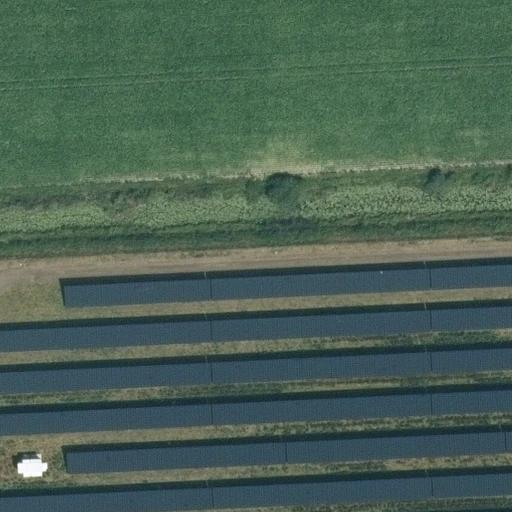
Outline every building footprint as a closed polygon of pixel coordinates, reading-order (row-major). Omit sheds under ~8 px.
[(511,284),(511,262),(459,265),(460,287),(511,284)] [(374,292),(373,269),(244,274),(245,297),(374,292)] [(66,282),(67,305),(188,300),(187,277),(66,282)] [(453,329),(511,327),(511,303),(452,306),(453,329)] [(395,309),(254,316),(255,339),(396,332),(395,309)] [(0,351),(179,343),(177,319),(0,327),(0,351)] [(511,368),(511,344),(455,347),(456,371),(511,368)] [(233,358),(234,381),(397,374),(396,351),(233,358)] [(0,369),(0,392),(223,383),(222,360),(0,369)] [(0,410),(0,433),(226,424),(226,423),(421,415),(421,408),(438,408),(438,410),(449,410),(449,413),(511,410),(511,388),(227,400),(227,401),(0,410)] [(511,429),(68,448),(69,472),(511,453),(511,429)] [(511,470),(0,492),(0,511),(93,511),(511,494),(511,470)]
